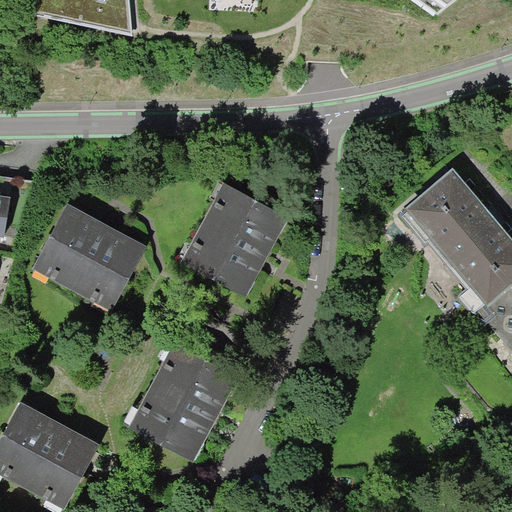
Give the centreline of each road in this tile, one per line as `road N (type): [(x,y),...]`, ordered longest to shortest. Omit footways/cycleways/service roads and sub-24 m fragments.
road 1 (residential): [(330,112),(324,253),(308,321),(212,511)]
road 2 (residential): [(330,112),(0,127)]
road 3 (residential): [(511,64),(330,112)]
